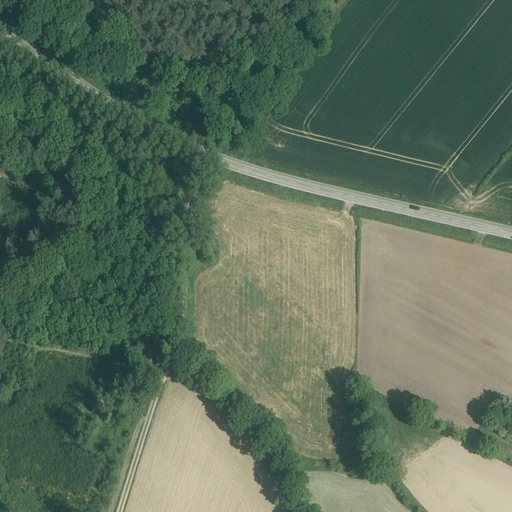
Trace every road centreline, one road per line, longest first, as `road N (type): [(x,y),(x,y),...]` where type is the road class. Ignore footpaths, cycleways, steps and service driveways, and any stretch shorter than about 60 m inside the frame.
road 1 (tertiary): [(511,233),(199,153),(0,25)]
road 2 (track): [(199,153),(190,191),(185,351),(166,376),(122,511)]
